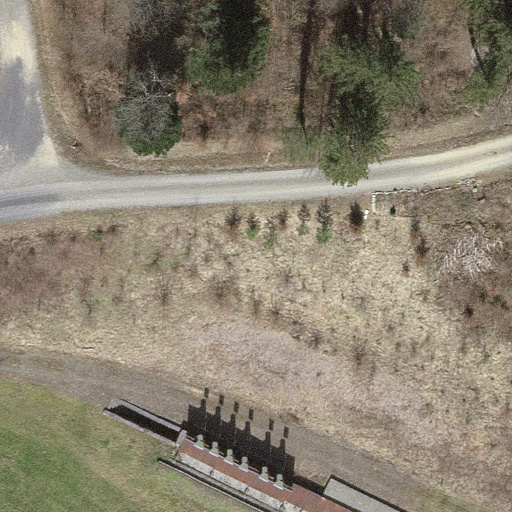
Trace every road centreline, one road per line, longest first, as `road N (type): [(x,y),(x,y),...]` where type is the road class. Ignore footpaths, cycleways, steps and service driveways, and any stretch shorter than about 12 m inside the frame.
road 1 (track): [(0,212),(25,205),(163,212),(511,165)]
road 2 (track): [(25,205),(1,0)]
